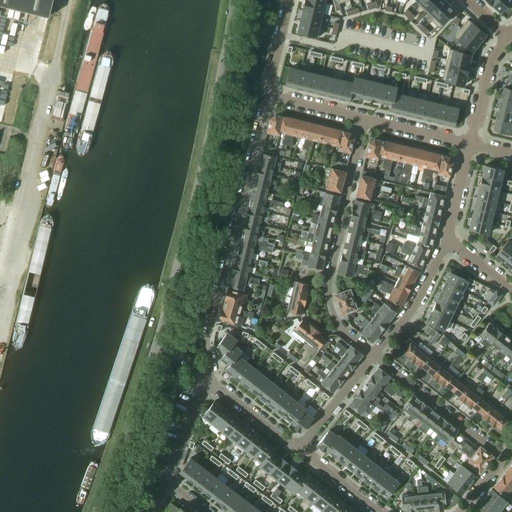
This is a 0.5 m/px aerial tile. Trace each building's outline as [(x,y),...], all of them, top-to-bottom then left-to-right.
[(53,0),(0,0),(0,4),(49,17),(53,0)] [(305,0),(303,9),(303,10),(324,15),(327,3),(312,0),(305,0)] [(422,0),(418,5),(425,12),(436,0),(422,0)] [(443,0),(436,0),(425,12),(433,19),(448,3),(443,0)] [(511,0),(497,0),(492,6),(501,13),(511,1),(511,0)] [(433,19),(431,21),(439,28),(455,11),(448,3),(433,19)] [(303,10),(301,21),(322,26),(324,15),(303,10)] [(468,20),(461,28),(479,43),(486,35),(468,20)] [(301,21),(298,32),(319,37),(322,26),(301,21)] [(461,28),(454,37),(472,52),(479,43),(461,28)] [(448,55),(447,60),(469,65),(472,55),(467,54),(450,49),(448,55)] [(447,60),(445,70),(467,75),(469,65),(447,60)] [(296,89),(300,71),(289,68),(285,86),(296,89)] [(442,78),(442,80),(464,85),(467,75),(445,70),(442,78)] [(306,91),(311,73),(300,71),(296,89),(306,91)] [(317,94),(321,76),(311,73),(306,91),(317,94)] [(327,96),(332,78),(321,76),(317,94),(327,96)] [(361,98),(365,80),(354,77),(353,83),(350,96),(351,96),(361,98)] [(338,99),(342,81),(332,78),(327,96),(338,99)] [(371,101),(376,83),(365,80),(361,98),(371,101)] [(353,83),(343,81),(338,99),(349,102),(351,96),(350,96),(353,83)] [(382,103),(386,85),(376,83),(371,101),(382,103)] [(396,94),(397,88),(386,85),(382,103),(392,106),(395,94),(396,94)] [(511,89),(504,87),(501,98),(511,101),(511,89)] [(401,114),(406,96),(396,94),(395,94),(392,106),(390,112),(401,114)] [(59,95),(56,108),(67,111),(70,97),(59,95)] [(412,117),(416,99),(406,96),(401,114),(412,117)] [(511,101),(501,98),(499,109),(511,112),(511,101)] [(422,119),(427,101),(416,99),(412,117),(422,119)] [(433,122),(437,104),(427,101),(422,119),(433,122)] [(443,125),(448,106),(437,104),(433,122),(443,125)] [(454,127),(459,109),(448,106),(443,125),(454,127)] [(511,123),(511,112),(499,109),(496,119),(511,123)] [(280,132),(283,117),(275,115),(271,118),(270,118),(267,133),(279,136),(280,132)] [(287,144),(293,119),(283,117),(280,132),(285,133),(283,143),(287,144)] [(299,137),(303,122),(293,119),(287,144),(291,145),(294,135),(299,137)] [(511,134),(511,133),(511,123),(496,119),(493,130),(511,135),(511,134)] [(307,149),(313,124),(303,122),(299,137),(305,138),(303,148),(307,149)] [(319,141),(323,127),(313,124),(307,149),(308,149),(311,150),(314,140),(319,141)] [(327,154),(333,129),(323,127),(319,141),(325,143),(323,153),(327,154)] [(339,146),(343,131),(333,129),(327,154),(331,155),(333,145),(339,146)] [(339,146),(338,150),(346,152),(350,153),(354,138),(353,137),(351,134),(351,133),(343,131),(339,146)] [(379,156),(383,141),(375,139),(370,141),(366,157),(378,160),(379,156)] [(386,168),(393,143),(383,141),(379,156),(385,157),(382,167),(386,168)] [(399,161),(403,146),(393,143),(386,168),(391,169),(393,159),(399,161)] [(406,173),(412,148),(403,146),(399,161),(404,162),(402,172),(406,173)] [(419,166),(422,151),(412,148),(406,173),(410,174),(413,164),(419,166)] [(426,178),(432,153),(422,151),(419,166),(424,167),(422,177),(426,178)] [(274,160),(275,156),(262,153),(260,162),(280,166),(281,162),(274,160)] [(439,170),(442,156),(432,153),(426,178),(430,179),(433,169),(438,170),(439,170)] [(453,162),(450,157),(443,155),(442,156),(439,170),(438,170),(437,175),(449,178),(453,162)] [(346,171),(347,164),(348,164),(335,161),(333,168),(346,171)] [(279,171),(280,166),(260,162),(257,171),(270,174),(271,169),(279,171)] [(501,181),(504,170),(485,165),(482,176),(501,181)] [(346,171),(333,168),(330,168),(328,178),(344,182),(346,171)] [(269,179),(270,174),(257,171),(255,180),(274,184),(275,185),(276,181),(269,179)] [(362,175),(361,175),(359,185),(375,189),(377,179),(373,178),(365,176),(362,175)] [(498,191),(501,181),(482,176),(482,177),(480,186),(480,187),(498,191)] [(341,192),(344,182),(328,178),(325,188),(341,192)] [(275,185),(274,184),(255,180),(253,189),(266,192),(267,187),(277,190),(279,186),(275,185)] [(446,194),(447,187),(435,184),(433,191),(446,194)] [(372,200),(375,189),(359,185),(356,196),(372,200)] [(496,202),(498,191),(480,187),(477,197),(496,202)] [(265,197),(266,192),(253,189),(251,198),(270,203),(271,199),(265,197)] [(340,195),(326,192),(324,197),(318,196),(317,200),(338,205),(340,195)] [(445,196),(431,192),(429,198),(424,197),(423,201),(442,205),(445,196)] [(493,212),(496,202),(477,197),(475,208),(493,212)] [(272,203),(270,203),(251,198),(248,207),(262,211),(268,212),(270,213),(272,203)] [(336,214),(338,205),(317,200),(316,204),(322,205),(321,210),(336,214)] [(374,209),(375,204),(355,200),(353,209),(374,214),(375,210),(374,209)] [(442,206),(442,205),(423,201),(422,205),(427,206),(425,212),(440,215),(442,206)] [(262,211),(248,207),(245,219),(260,223),(260,221),(267,223),(270,213),(268,212),(262,211)] [(491,223),(493,212),(475,208),(472,218),(491,223)] [(373,218),(374,214),(353,209),(351,218),(366,221),(367,216),(373,218)] [(333,223),(336,214),(321,210),(320,215),(314,214),(313,218),(333,223)] [(440,215),(425,212),(421,210),(419,215),(424,216),(423,222),(437,226),(440,215)] [(331,232),(333,223),(313,218),(312,222),(318,224),(317,229),(331,232)] [(365,226),(366,221),(351,218),(349,227),(370,232),(371,228),(365,226)] [(488,234),(491,223),(472,218),(469,229),(488,234)] [(265,232),(258,230),(260,223),(245,219),(243,231),(256,234),(263,236),(265,232)] [(408,222),(406,228),(415,230),(416,226),(417,224),(408,222)] [(435,236),(437,226),(423,222),(421,228),(416,226),(415,230),(434,236),(435,236)] [(369,236),(370,232),(349,227),(347,236),(361,240),(363,234),(369,236)] [(329,241),(331,232),(317,229),(315,234),(309,232),(308,236),(329,241)] [(432,246),(434,236),(415,230),(414,234),(419,236),(417,242),(432,246)] [(263,236),(256,234),(243,231),(240,240),(260,245),(261,241),(262,241),(264,236),(263,236)] [(327,250),(329,242),(329,241),(308,236),(307,240),(306,245),(312,247),(327,250)] [(360,245),(361,240),(347,236),(344,246),(365,251),(366,247),(360,245)] [(259,249),(260,245),(240,240),(238,250),(252,253),(253,248),(259,249)] [(505,263),(511,253),(511,243),(508,240),(496,256),(505,263)] [(426,257),(432,246),(417,242),(414,248),(410,245),(408,249),(426,257)] [(325,259),(327,250),(312,247),(306,245),(305,250),(304,254),(324,259),(325,259)] [(364,255),(365,251),(344,246),(342,254),(357,258),(358,253),(364,255)] [(426,257),(408,249),(404,246),(402,250),(407,253),(404,259),(421,268),(426,257)] [(258,259),(259,255),(252,253),(238,250),(236,259),(256,263),(260,264),(261,260),(258,259)] [(325,259),(324,259),(304,254),(303,258),(309,260),(308,266),(322,269),(325,259)] [(356,263),(357,258),(342,254),(340,263),(361,268),(368,270),(369,266),(356,263)] [(255,268),(256,263),(236,259),(234,268),(248,271),(249,266),(255,268)] [(368,270),(361,268),(340,263),(338,273),(352,277),(354,271),(367,275),(368,270)] [(403,269),(398,267),(396,270),(415,280),(419,271),(406,265),(403,269)] [(247,276),(248,271),(234,268),(231,277),(252,282),(253,278),(247,276)] [(289,271),(279,269),(278,276),(287,278),(289,271)] [(410,288),(415,280),(396,270),(394,274),(399,277),(397,281),(410,288)] [(463,291),(468,281),(451,273),(446,283),(463,291)] [(258,283),(252,282),(231,277),(229,286),(243,290),(245,284),(251,286),(251,287),(259,289),(260,284),(258,283)] [(307,292),(308,284),(295,281),(291,295),(306,299),(308,292),(308,291),(308,292),(307,292)] [(406,297),(410,288),(397,281),(395,286),(389,283),(387,287),(406,297)] [(458,301),(463,291),(446,283),(441,293),(458,301)] [(402,305),(406,297),(387,287),(385,291),(391,294),(388,299),(402,305)] [(246,299),(247,295),(228,289),(225,299),(242,304),(244,299),(246,299)] [(338,304),(355,299),(352,290),(335,296),(338,304)] [(368,290),(362,301),(365,303),(372,292),(368,290)] [(493,305),(501,295),(496,291),(488,301),(493,305)] [(454,311),(458,301),(441,293),(436,302),(454,311)] [(304,307),(306,299),(291,295),(288,311),(301,314),(303,307),(304,307)] [(241,310),(242,304),(225,299),(222,309),(244,316),(246,316),(246,315),(252,317),(254,313),(248,311),(248,312),(241,310)] [(358,308),(355,299),(338,304),(342,314),(358,308)] [(449,320),(454,311),(436,302),(436,303),(432,311),(431,312),(449,320)] [(376,303),(374,307),(390,320),(397,312),(385,303),(382,307),(376,303)] [(390,320),(374,307),(371,310),(376,314),(373,318),(385,327),(390,320)] [(241,326),(244,316),(222,309),(219,320),(241,326)] [(444,330),(449,320),(431,312),(427,322),(444,330)] [(385,327),(373,318),(370,322),(360,314),(357,317),(379,335),(385,327)] [(270,326),(273,317),(265,315),(262,324),(270,326)] [(379,335),(357,317),(354,321),(364,329),(361,333),(373,342),(379,335)] [(305,340),(315,328),(309,323),(308,323),(309,324),(308,324),(302,320),(294,331),(305,340)] [(484,345),(497,329),(490,323),(481,334),(485,337),(481,342),(484,345)] [(437,332),(428,326),(425,331),(433,337),(437,332)] [(322,344),(326,339),(320,334),(321,333),(321,334),(322,333),(315,328),(305,340),(318,350),(322,344)] [(495,346),(504,334),(497,329),(484,345),(487,347),(491,343),(495,346)] [(434,345),(441,335),(438,332),(430,342),(434,345)] [(221,359),(237,340),(228,333),(216,348),(224,354),(221,359)] [(499,356),(511,340),(504,334),(495,346),(499,349),(495,354),(499,356)] [(443,348),(449,341),(444,337),(439,345),(443,348)] [(331,342),(326,339),(322,344),(327,348),(331,342)] [(226,370),(241,351),(233,344),(237,340),(221,359),(229,366),(226,370)] [(510,357),(511,354),(511,340),(499,356),(502,359),(506,354),(510,357)] [(414,363),(424,350),(412,341),(403,352),(409,356),(408,358),(414,363)] [(478,352),(484,345),(481,342),(474,351),(477,354),(478,352)] [(351,346),(349,349),(348,350),(343,346),(340,349),(357,363),(363,355),(351,346)] [(357,363),(340,349),(337,347),(334,350),(342,356),(339,360),(351,370),(357,363)] [(436,360),(424,350),(414,363),(421,368),(422,367),(427,371),(436,360)] [(234,377),(246,362),(238,356),(242,351),(241,351),(226,370),(234,377)] [(351,370),(339,360),(336,364),(331,361),(328,364),(345,377),(351,370)] [(438,381),(447,369),(436,360),(427,371),(432,375),(431,376),(438,381)] [(243,384),(255,369),(246,362),(234,377),(243,384)] [(345,377),(328,364),(326,367),(331,371),(327,375),(339,385),(345,377)] [(379,367),(373,375),(395,392),(397,389),(387,381),(389,378),(390,377),(379,367)] [(251,391),(263,376),(255,369),(243,384),(251,391)] [(339,385),(327,375),(319,369),(317,372),(320,375),(316,379),(333,392),(339,385)] [(455,384),(459,378),(447,369),(438,381),(444,386),(445,385),(454,392),(458,387),(455,384)] [(395,392),(373,375),(367,382),(379,391),(382,387),(392,395),(395,392)] [(260,397),(272,382),(263,376),(251,391),(260,397)] [(475,391),(463,381),(459,378),(455,384),(458,387),(454,392),(460,397),(459,398),(465,403),(475,391)] [(268,404),(280,389),(272,382),(260,397),(268,404)] [(379,391),(367,382),(361,389),(378,402),(380,399),(376,395),(379,391)] [(277,411),(289,396),(280,389),(268,404),(277,411)] [(378,402),(361,389),(355,397),(367,406),(370,402),(375,406),(378,402)] [(478,411),(487,400),(475,391),(465,403),(472,408),(472,407),(478,411)] [(410,415),(421,401),(414,395),(403,409),(410,415)] [(285,417),(297,402),(289,396),(277,411),(285,417)] [(372,410),(367,406),(355,397),(349,405),(361,414),(364,409),(369,413),(372,410)] [(489,421),(498,409),(487,400),(478,411),(483,415),(482,416),(489,421)] [(212,423),(224,408),(215,401),(203,416),(212,423)] [(419,419),(429,407),(421,401),(410,415),(407,419),(411,422),(416,416),(419,419)] [(304,411),(306,409),(297,402),(285,417),(293,424),(294,424),(304,411)] [(422,431),(436,413),(429,407),(419,419),(423,422),(418,428),(422,431)] [(220,430),(232,414),(224,408),(212,423),(220,430)] [(510,419),(498,409),(489,421),(495,426),(496,425),(501,430),(510,419)] [(301,433),(313,418),(304,411),(294,424),(292,426),(301,433)] [(434,430),(443,419),(436,413),(422,431),(426,434),(430,427),(434,430)] [(229,436),(241,421),(232,414),(220,430),(229,436)] [(437,442),(440,438),(451,425),(443,419),(434,430),(438,433),(433,439),(437,442)] [(237,443),(249,428),(241,421),(229,436),(237,443)] [(458,430),(451,425),(440,438),(447,444),(458,430)] [(246,450),(258,435),(249,428),(237,443),(246,450)] [(327,451),(338,437),(329,430),(317,445),(326,452),(327,451)] [(254,456),(266,441),(258,435),(246,450),(254,456)] [(336,457),(348,442),(339,436),(338,437),(327,451),(328,451),(336,457)] [(272,451),(275,448),(266,441),(254,456),(262,463),(263,463),(272,451)] [(344,464),(356,449),(348,442),(336,457),(344,464)] [(466,443),(464,447),(486,464),(492,457),(480,448),(477,451),(466,443)] [(486,464),(464,447),(461,450),(467,455),(464,459),(468,463),(480,472),(486,464)] [(353,471),(365,456),(356,449),(344,464),(353,471)] [(269,473),(281,458),(273,451),(272,451),(263,463),(260,466),(269,473)] [(361,477),(373,462),(365,456),(353,471),(361,477)] [(188,480),(199,465),(191,458),(179,473),(188,480)] [(277,480),(289,464),(281,458),(269,473),(277,480)] [(370,484),(382,469),(373,462),(361,477),(370,484)] [(286,486),(298,471),(289,464),(277,480),(286,486)] [(463,466),(461,464),(454,473),(469,485),(476,476),(463,466)] [(197,486),(208,471),(199,465),(188,480),(197,486)] [(390,476),(382,469),(370,484),(378,491),(390,476)] [(205,493),(217,478),(208,471),(197,486),(205,493)] [(297,490),(306,478),(306,477),(298,471),(286,486),(294,493),(297,490)] [(511,476),(506,472),(500,479),(511,488),(511,476)] [(469,485),(454,473),(447,482),(463,494),(469,485)] [(305,496),(317,481),(309,475),(306,478),(297,490),(305,496)] [(387,498),(399,483),(390,476),(378,491),(387,498)] [(214,499),(225,484),(217,478),(205,493),(214,499)] [(511,488),(500,479),(494,487),(506,496),(510,492),(511,493),(511,488)] [(314,503),(326,488),(317,481),(305,496),(314,503)] [(222,506),(234,491),(225,484),(214,499),(222,506)] [(435,511),(433,493),(428,494),(427,486),(422,487),(425,511),(435,511)] [(422,511),(425,511),(422,487),(418,487),(417,487),(418,495),(413,496),(414,511),(422,511)] [(322,510),(334,495),(326,488),(314,503),(322,510)] [(507,501),(492,489),(485,497),(485,498),(500,510),(507,501)] [(446,506),(444,490),(438,491),(438,493),(433,493),(435,511),(444,510),(443,506),(446,506)] [(230,511),(231,511),(242,498),(234,491),(222,506),(230,511)] [(414,511),(413,496),(408,496),(408,494),(402,495),(404,510),(406,510),(406,511),(414,511)] [(452,494),(447,501),(452,505),(458,499),(452,494)] [(324,511),(334,511),(343,501),(334,495),(322,510),(324,511)] [(244,511),(251,504),(242,498),(231,511),(244,511)] [(498,511),(500,510),(485,498),(478,506),(478,507),(484,511),(498,511)] [(347,511),(351,508),(343,501),(334,511),(347,511)] [(186,511),(187,511),(181,506),(179,509),(172,503),(166,511),(167,511),(186,511)]
